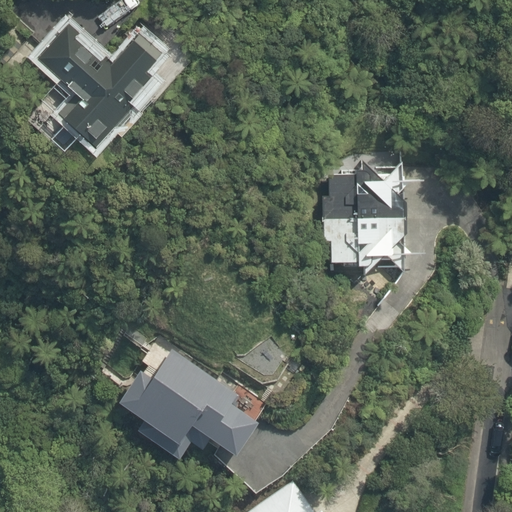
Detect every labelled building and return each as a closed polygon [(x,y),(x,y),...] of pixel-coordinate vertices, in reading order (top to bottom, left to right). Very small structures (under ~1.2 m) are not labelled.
[(112,57),(67,20),(35,59),(44,66),(35,76),(65,100),(57,110),(59,134),(87,157),(107,131),(113,135),(153,87),(141,77),(156,58),(129,36),(112,57)] [(316,172),(313,235),(325,235),(323,257),(396,261),(400,177),(316,172)] [(511,257),(508,257),(503,288),(511,289),(511,257)] [(231,402),(238,391),(168,344),(126,406),(181,443),(193,425),(235,453),(258,420),(231,402)] [(329,511),(306,476),(251,511),(329,511)]
